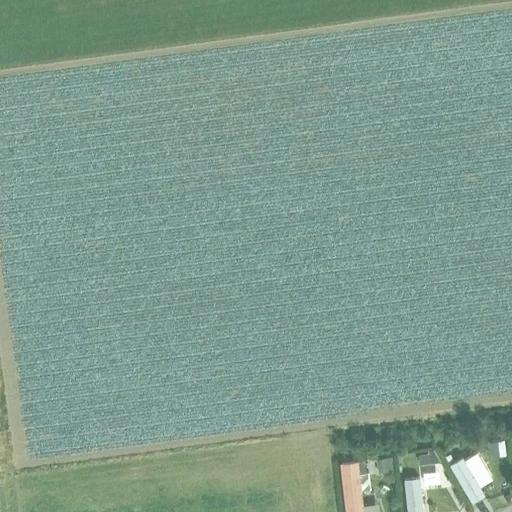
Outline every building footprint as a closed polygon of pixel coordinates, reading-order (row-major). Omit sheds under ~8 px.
[(504,442),(492,444),(494,456),(505,454),(504,442)] [(432,452),(420,454),(422,465),(434,464),(432,452)] [(462,497),(478,493),(468,453),(452,456),(462,497)] [(389,457),(377,458),(379,471),(390,470),(389,457)] [(362,460),(340,462),(345,511),(363,511),(361,489),(370,488),(368,471),(364,471),(362,460)] [(404,511),(420,511),(419,478),(404,478),(404,511)]
